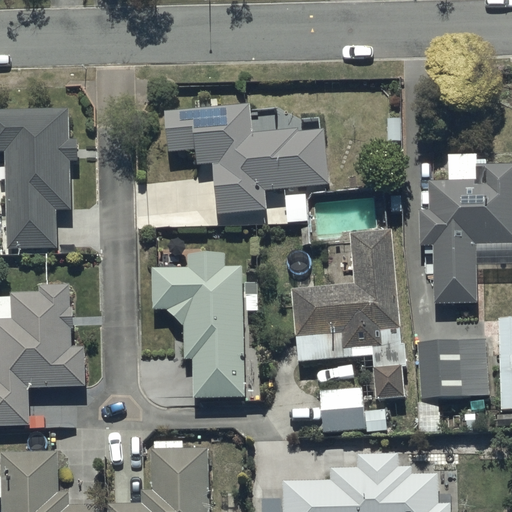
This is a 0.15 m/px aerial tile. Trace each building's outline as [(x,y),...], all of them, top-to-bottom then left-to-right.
[(246,139),(244,112),(217,114),(216,99),(194,100),(195,116),(159,119),(162,159),(190,157),(191,172),(206,171),(209,221),(262,217),(261,195),(323,191),(319,134),(246,139)] [(62,146),(61,116),(0,116),(0,206),(1,256),(52,255),(51,216),(65,215),(64,166),(71,166),(70,146),(62,146)] [(470,252),(472,252),(511,250),(511,170),(471,172),(471,160),(441,161),(442,187),(422,188),(422,217),(413,217),(414,253),(427,253),(428,310),(470,308),(470,301),(473,301),(473,278),(471,278),(470,252)] [(399,349),(395,349),(386,238),(344,241),(348,290),(287,295),(294,369),(368,363),(370,402),(397,401),(396,370),(400,369),(399,349)] [(186,366),(187,405),(239,404),(239,384),(239,347),(243,347),(243,318),(239,318),(239,272),(221,272),(221,260),(183,261),(183,275),(145,275),(146,316),(162,316),(162,317),(163,318),(163,319),(164,320),(164,321),(165,321),(165,322),(166,322),(166,323),(167,323),(167,324),(168,324),(168,325),(169,325),(169,326),(170,326),(170,327),(171,327),(172,328),(173,329),(174,329),(175,330),(176,330),(177,331),(178,331),(179,331),(179,366),(186,366)] [(0,302),(0,432),(24,431),(23,394),(81,391),(80,353),(65,354),(64,325),(67,325),(67,314),(64,314),(64,291),(33,292),(33,299),(6,300),(6,302),(0,302)] [(511,430),(511,323),(494,323),(494,376),(495,376),(495,421),(491,421),(491,431),(511,430)] [(485,401),(481,345),(411,348),(413,405),(485,401)] [(360,416),(358,392),(313,395),(316,437),(385,432),(384,414),(360,416)] [(102,511),(204,511),(203,454),(179,455),(179,448),(149,448),(149,456),(147,456),(147,495),(136,495),(137,511),(102,511)] [(102,511),(63,511),(63,500),(53,500),(53,458),(0,459),(0,511),(102,511)] [(278,504),(255,504),(255,511),(446,511),(446,508),(433,508),(433,480),(405,480),(404,470),(391,471),(391,460),(354,460),(354,472),(324,472),(324,487),(278,487),(278,504)]
